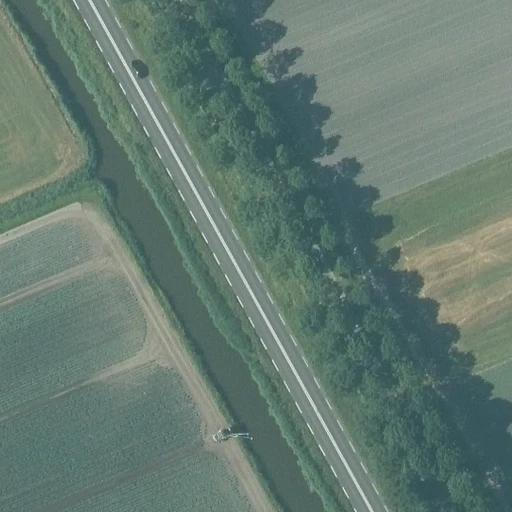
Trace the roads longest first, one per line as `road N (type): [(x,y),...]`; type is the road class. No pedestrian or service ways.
road 1 (unclassified): [(471,511),(185,0)]
road 2 (primary): [(382,511),(98,0)]
